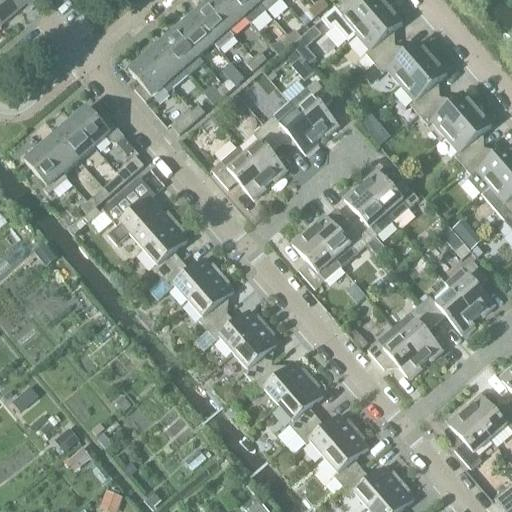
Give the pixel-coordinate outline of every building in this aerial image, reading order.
[(6,0),(0,0),(0,26),(17,12),(6,0)] [(6,0),(17,12),(31,0),(6,0)] [(227,0),(212,0),(206,6),(229,33),(244,19),(227,0)] [(254,0),(227,0),(244,19),(259,6),(254,0)] [(254,0),(259,6),(266,13),(280,0),(254,0)] [(342,22),(355,37),(393,5),(379,0),(365,0),(358,6),(352,0),(346,0),(329,15),(338,25),(342,22)] [(321,1),(315,7),(321,14),(328,8),(321,1)] [(365,57),(374,67),(394,49),(386,39),(402,26),(396,19),(393,5),(355,37),(369,53),(365,57)] [(206,6),(190,20),(213,46),(215,45),(220,51),(234,39),(229,33),(206,6)] [(321,14),(315,7),(308,13),(314,20),(321,14)] [(190,20),(175,33),(198,60),(213,46),(190,20)] [(294,32),(288,38),(294,45),(301,40),(294,32)] [(175,33),(159,46),(182,73),(198,60),(175,33)] [(294,45),(288,38),(281,44),(287,51),(294,45)] [(386,73),(400,89),(437,56),(424,52),(418,44),(402,58),(394,49),(374,67),(382,77),(386,73)] [(159,46),(144,60),(167,86),(172,92),(187,78),(182,73),(159,46)] [(260,55),(253,60),(259,68),(266,62),(260,55)] [(409,108),(418,118),(439,100),(431,91),(446,78),(440,70),(437,56),(400,89),(413,104),(409,108)] [(167,86),(144,60),(128,73),(140,87),(134,92),(145,106),(152,100),(152,99),(162,90),(165,93),(169,90),(167,87),(167,86)] [(259,68),(253,60),(246,66),(252,74),(259,68)] [(229,81),(222,87),(228,94),(235,89),(229,81)] [(288,106),(294,115),(318,142),(324,137),(326,140),(338,129),(322,110),(332,102),(315,83),(305,92),(288,106)] [(213,108),(222,100),(228,94),(222,87),(216,93),(214,91),(209,91),(203,96),(213,108)] [(431,125),(444,140),(482,108),(468,103),(462,96),(447,109),(439,100),(418,118),(427,128),(431,125)] [(198,108),(191,114),(198,121),(204,115),(198,108)] [(454,159),(463,169),(484,151),(475,142),(491,129),(485,122),(482,108),(444,140),(458,156),(454,159)] [(87,109),(71,123),(94,150),(109,137),(110,138),(109,141),(110,144),(113,146),(117,147),(124,140),(104,117),(98,123),(87,109)] [(198,121),(191,114),(189,111),(170,128),(179,138),(198,121)] [(272,120),(263,128),(279,147),(289,139),(305,158),(317,147),(315,145),(318,142),(294,115),(279,128),(272,120)] [(381,145),(390,139),(374,115),(365,122),(381,145)] [(71,123),(55,136),(79,163),(94,150),(71,123)] [(258,146),(243,159),(267,186),(272,182),(274,185),(286,174),(270,155),(279,147),(263,128),(252,138),(258,146)] [(55,136),(40,150),(63,176),(79,163),(55,136)] [(476,176),(489,191),(511,171),(511,153),(506,147),(491,160),(484,151),(463,169),(471,179),(476,176)] [(63,176),(40,150),(24,164),(44,188),(42,190),(48,197),(67,181),(63,176)] [(135,159),(116,175),(124,185),(143,168),(135,159)] [(267,186),(243,159),(228,172),(221,164),(211,173),(227,192),(237,184),(253,203),(265,192),(263,190),(267,186)] [(482,198),(504,224),(511,216),(511,171),(489,191),(482,198)] [(366,186),(361,190),(392,225),(419,202),(402,183),(393,191),(376,173),(364,183),(366,186)] [(124,185),(116,175),(118,178),(111,183),(118,191),(124,185)] [(129,237),(143,253),(176,224),(167,214),(165,217),(158,210),(144,222),(137,213),(154,198),(139,181),(102,213),(116,229),(108,237),(117,247),(129,237)] [(359,220),(350,228),(366,247),(392,225),(361,190),(357,193),(355,191),(343,202),(359,220)] [(94,198),(87,204),(94,211),(100,206),(94,198)] [(94,211),(87,204),(80,210),(87,217),(94,211)] [(314,231),(309,235),(340,270),(366,247),(350,228),(341,236),(324,218),(312,228),(314,231)] [(465,221),(454,228),(469,251),(480,244),(465,221)] [(153,274),(161,283),(182,265),(174,255),(188,243),(182,236),(185,234),(176,224),(143,253),(157,270),(153,274)] [(340,270),(309,235),(306,238),(303,236),(291,247),(307,266),(298,274),(314,293),(340,270)] [(175,290),(188,305),(221,276),(212,266),(209,269),(203,262),(189,274),(182,265),(161,283),(170,294),(175,290)] [(467,280),(452,293),(475,321),(480,317),(482,319),(494,309),(478,290),(488,282),(471,263),(461,272),(467,280)] [(197,325),(206,335),(227,316),(219,307),(233,295),(227,288),(230,286),(221,276),(188,305),(202,321),(197,325)] [(429,299),(419,308),(435,327),(445,319),(461,338),(473,327),(471,325),(475,321),(452,293),(436,307),(429,299)] [(419,308),(393,330),(424,366),(428,362),(430,365),(442,354),(426,335),(435,327),(419,308)] [(220,341),(233,356),(266,328),(257,318),(255,320),(249,314),(235,326),(227,316),(206,335),(215,345),(220,341)] [(242,376),(251,386),(271,368),(264,359),(278,347),(272,340),(275,338),(266,328),(233,356),(247,372),(242,376)] [(424,366),(393,330),(377,344),(367,353),(383,372),(393,364),(409,383),(421,372),(419,370),(424,366)] [(264,393),(278,408),(311,380),(303,370),(300,372),(294,366),(279,377),(271,368),(251,386),(260,396),(264,393)] [(511,396),(511,402),(506,408),(511,415),(511,371),(499,381),(511,396)] [(287,428),(296,438),(317,420),(309,411),(323,399),(317,392),(320,390),(311,380),(278,408),(291,424),(287,428)] [(470,411),(466,415),(490,442),(505,428),(511,435),(511,415),(506,408),(497,416),(480,397),(468,408),(470,411)] [(490,442),(466,415),(461,418),(459,416),(447,427),(463,445),(454,453),(470,472),(481,463),(474,456),(490,442)] [(309,444),(323,460),(356,432),(348,422),(345,424),(339,417),(325,429),(317,420),(296,438),(304,448),(309,444)] [(70,430),(55,442),(64,454),(80,442),(70,430)] [(332,480),(341,490),(362,472),(354,463),(368,451),(362,444),(365,442),(356,432),(323,460),(337,476),(332,480)] [(75,471),(92,459),(84,449),(68,461),(75,471)] [(354,497),(367,511),(368,511),(401,484),(393,474),(390,476),(384,469),(370,481),(362,472),(341,490),(350,500),(354,497)] [(401,484),(368,511),(402,511),(413,503),(407,496),(410,493),(401,484)] [(511,486),(494,502),(502,511),(510,511),(511,511),(511,486)] [(101,511),(107,511),(118,511),(122,497),(106,493),(101,511)]
